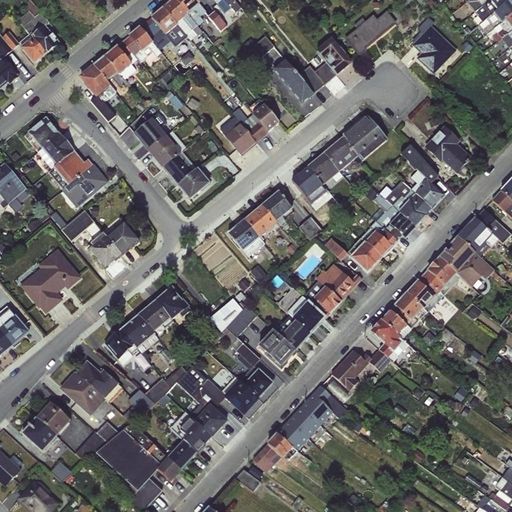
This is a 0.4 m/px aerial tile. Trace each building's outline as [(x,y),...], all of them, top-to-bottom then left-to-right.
[(28,35),(46,56),(60,44),(46,27),(49,24),(30,0),(29,0),(23,6),(28,12),(17,22),(28,35)] [(198,27),(174,0),(172,0),(163,8),(187,38),(188,38),(194,33),(198,38),(203,33),(198,27)] [(174,0),(198,27),(204,22),(200,17),(206,12),(200,3),(197,0),(174,0)] [(470,0),(466,4),(464,6),(471,16),(474,14),(491,0),(470,0)] [(491,0),(474,14),(481,23),(511,0),(491,0)] [(511,0),(481,23),(476,28),(483,38),(490,33),(511,16),(511,0)] [(187,38),(163,8),(150,19),(175,48),(187,38)] [(218,10),(211,15),(220,31),(228,27),(218,10)] [(373,16),(344,40),(360,58),(367,51),(366,49),(396,24),(386,12),(376,20),(373,16)] [(511,16),(490,33),(497,44),(501,40),(511,31),(511,16)] [(416,60),(433,76),(457,52),(431,26),(433,23),(428,18),(418,29),(423,34),(411,47),(420,55),(416,60)] [(122,43),(137,61),(140,64),(153,54),(157,59),(162,54),(150,40),(155,35),(145,24),(122,43)] [(511,31),(501,40),(509,50),(511,47),(511,31)] [(0,58),(0,89),(1,90),(8,84),(9,86),(19,77),(4,58),(18,44),(9,32),(4,37),(5,36),(3,38),(0,34),(0,56),(1,58),(0,58)] [(46,56),(28,35),(18,44),(21,48),(20,49),(33,66),(46,56)] [(249,50),(257,60),(275,45),(267,36),(249,50)] [(325,64),(336,75),(337,77),(352,64),(331,38),(315,52),(325,64)] [(137,61),(122,43),(104,58),(124,81),(136,71),(131,66),(137,61)] [(124,81),(104,58),(94,67),(107,83),(111,79),(121,90),(124,88),(125,89),(129,87),(124,81)] [(313,94),(298,76),(284,59),(272,70),(301,106),(314,96),(313,94)] [(336,75),(325,64),(315,72),(324,85),(336,75)] [(107,83),(94,67),(79,79),(95,99),(98,97),(101,101),(94,107),(108,123),(115,117),(103,101),(114,91),(107,83)] [(324,85),(315,72),(309,67),(298,76),(313,94),(324,85)] [(227,137),(244,156),(281,122),(264,103),(227,137)] [(134,134),(147,152),(166,135),(160,129),(166,123),(158,114),(151,119),(150,118),(134,134)] [(343,138),(357,159),(363,164),(387,142),(367,116),(342,137),(343,138)] [(40,150),(58,133),(45,117),(27,133),(40,150)] [(229,131),(241,125),(238,120),(227,126),(229,131)] [(444,126),(424,148),(440,163),(442,162),(460,178),(475,162),(457,145),(460,141),(444,126)] [(147,152),(162,170),(180,156),(186,150),(172,131),(166,135),(147,152)] [(58,133),(40,150),(37,153),(51,170),(74,152),(58,133)] [(357,159),(343,138),(323,154),(339,173),(357,159)] [(74,152),(51,170),(48,173),(62,190),(93,165),(88,159),(84,163),(74,152)] [(339,173),(323,154),(307,168),(323,187),(339,173)] [(162,170),(176,187),(193,173),(180,156),(162,170)] [(0,166),(0,195),(8,206),(11,210),(19,203),(16,199),(26,190),(4,163),(0,166)] [(93,165),(62,190),(60,195),(64,199),(64,202),(71,210),(74,208),(77,210),(108,183),(93,165)] [(197,169),(193,173),(176,187),(189,202),(210,184),(197,169)] [(410,190),(432,211),(446,196),(422,174),(420,175),(416,171),(410,178),(416,184),(415,185),(409,180),(405,184),(410,190)] [(511,179),(492,201),(511,219),(511,179)] [(394,208),(415,230),(432,211),(410,190),(394,208)] [(262,206),(276,224),(293,209),(278,192),(262,206)] [(0,211),(8,206),(0,195),(0,211)] [(376,223),(398,243),(402,239),(405,241),(415,230),(394,208),(379,195),(373,201),(385,213),(376,223)] [(276,224),(262,206),(244,221),(260,240),(278,225),(276,224)] [(122,257),(106,236),(84,211),(60,231),(71,244),(86,231),(94,241),(90,245),(92,247),(87,252),(104,272),(122,257)] [(457,237),(475,255),(493,235),(475,218),(457,237)] [(310,219),(301,228),(313,239),(321,229),(310,219)] [(106,236),(122,257),(141,242),(133,232),(135,231),(128,222),(126,223),(124,221),(106,236)] [(260,240),(244,221),(227,235),(248,259),(265,245),(260,240)] [(361,239),(382,260),(398,243),(376,223),(361,239)] [(475,255),(457,237),(438,258),(457,275),(472,289),(481,278),(485,282),(494,271),(475,255)] [(382,260),(361,239),(347,254),(330,239),(324,247),(341,262),(344,258),(349,259),(367,276),(382,260)] [(81,279),(58,250),(57,250),(37,266),(40,270),(20,287),(38,309),(40,308),(46,315),(62,301),(57,293),(65,287),(68,290),(81,279)] [(457,275),(438,258),(427,271),(445,288),(457,275)] [(304,298),(327,319),(362,281),(357,276),(351,281),(333,265),(326,273),(323,271),(315,280),(318,283),(304,298)] [(263,282),(269,276),(259,266),(253,272),(263,282)] [(445,288),(427,271),(418,281),(406,293),(423,310),(428,314),(449,291),(445,288)] [(172,321),(189,307),(172,287),(155,302),(171,320),(172,321)] [(287,315),(312,336),(327,319),(304,298),(293,289),(277,305),(287,315)] [(389,311),(407,328),(423,310),(406,293),(389,311)] [(238,297),(211,318),(235,350),(244,343),(237,334),(256,320),(238,297)] [(153,334),(171,320),(155,302),(138,316),(153,334)] [(0,333),(12,348),(30,333),(6,306),(0,311),(0,333)] [(381,321),(403,340),(410,331),(407,328),(389,311),(381,321)] [(273,331),(297,353),(312,336),(287,315),(273,331)] [(138,351),(155,337),(153,334),(138,316),(121,331),(135,348),(138,351)] [(403,340),(381,321),(370,333),(383,345),(378,350),(390,362),(393,365),(410,346),(403,340)] [(135,348),(121,331),(104,345),(118,362),(135,348)] [(297,353),(273,331),(257,348),(281,370),(297,353)] [(0,358),(12,348),(0,333),(0,358)] [(390,362),(378,350),(371,359),(365,354),(362,358),(353,351),(331,376),(349,392),(358,382),(355,380),(369,364),(380,373),(390,362)] [(143,353),(138,356),(146,369),(151,366),(143,353)] [(246,424),(279,385),(264,371),(267,367),(259,360),(228,396),(221,390),(215,397),(246,424)] [(76,374),(106,401),(110,404),(123,389),(103,371),(101,373),(87,362),(76,374)] [(184,368),(167,379),(171,385),(188,373),(184,368)] [(106,401),(76,374),(74,373),(60,390),(90,418),(106,401)] [(157,403),(171,386),(162,378),(148,395),(157,403)] [(331,378),(325,385),(346,403),(352,395),(331,378)] [(298,453),(334,413),(340,418),(348,409),(322,386),(268,446),(284,460),(294,449),(298,453)] [(141,389),(130,401),(145,415),(156,403),(141,389)] [(71,422),(50,404),(36,419),(57,438),(71,422)] [(57,438),(36,419),(21,435),(42,454),(57,438)] [(168,459),(170,456),(136,422),(119,434),(108,423),(93,435),(75,455),(86,464),(96,455),(129,485),(123,491),(132,499),(128,504),(137,511),(144,511),(162,493),(150,480),(157,472),(168,459)] [(168,459),(182,472),(197,455),(183,442),(170,456),(168,459)] [(268,474),(279,463),(266,449),(255,460),(268,474)] [(22,472),(0,452),(0,484),(5,489),(22,472)] [(182,472),(168,459),(157,472),(171,484),(182,472)] [(63,462),(53,470),(63,481),(72,472),(63,462)] [(255,465),(249,472),(245,469),(238,479),(253,491),(267,475),(255,465)] [(482,472),(496,482),(499,478),(485,468),(482,472)] [(482,483),(468,474),(464,480),(478,490),(482,483)] [(511,485),(507,482),(502,478),(495,488),(499,491),(511,500),(511,485)] [(34,482),(17,501),(28,511),(54,511),(60,506),(34,482)] [(511,511),(511,500),(499,491),(495,496),(492,494),(487,499),(496,505),(505,511),(511,511)] [(505,511),(496,505),(487,499),(484,497),(477,507),(480,509),(484,511),(505,511)]
